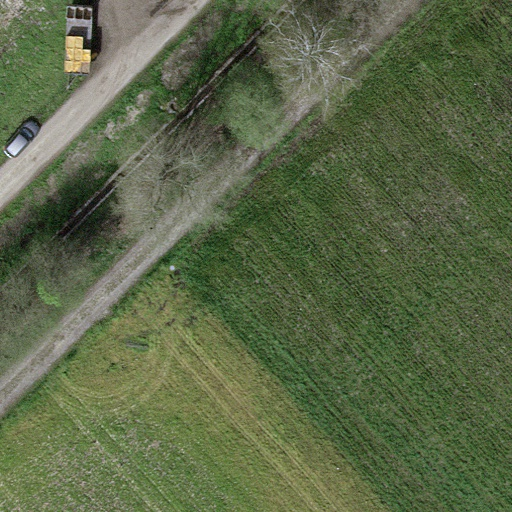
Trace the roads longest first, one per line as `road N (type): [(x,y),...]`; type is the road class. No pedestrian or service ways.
road 1 (track): [(377,0),(193,171),(0,380)]
road 2 (track): [(0,155),(153,0)]
